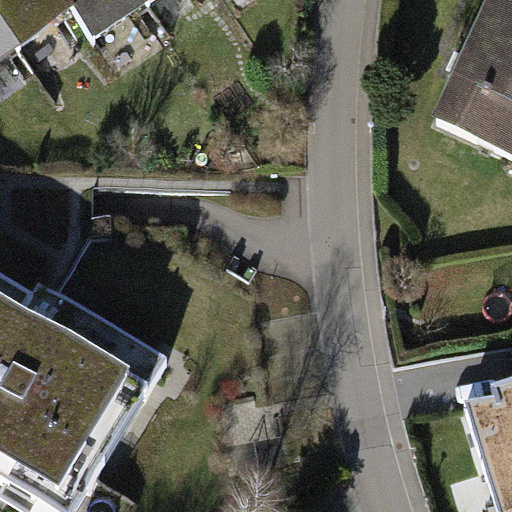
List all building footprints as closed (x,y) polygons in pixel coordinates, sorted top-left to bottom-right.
[(0,0),(0,20),(15,43),(70,6),(65,0),(0,0)] [(65,0),(70,6),(89,35),(142,0),(65,0)] [(511,7),(496,0),(436,127),(511,162),(511,7)] [(0,20),(0,53),(15,43),(0,20)] [(34,306),(0,285),(0,485),(45,511),(87,511),(172,369),(42,292),(34,306)] [(497,401),(466,406),(497,511),(511,511),(511,382),(493,389),(497,401)]
